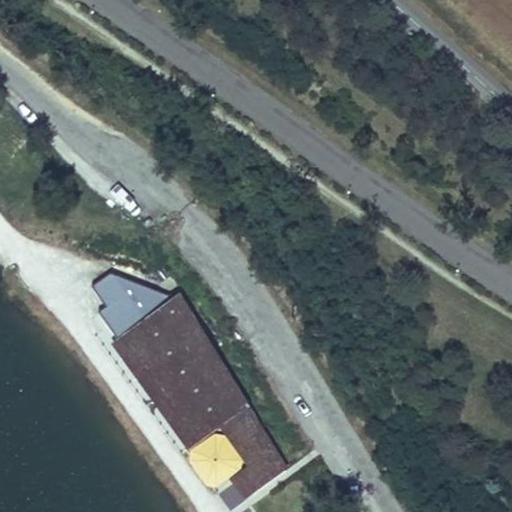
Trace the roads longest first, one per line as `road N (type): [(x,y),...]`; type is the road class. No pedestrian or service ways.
road 1 (unclassified): [(103,0),(511,289)]
road 2 (tertiary): [(511,111),(387,0)]
